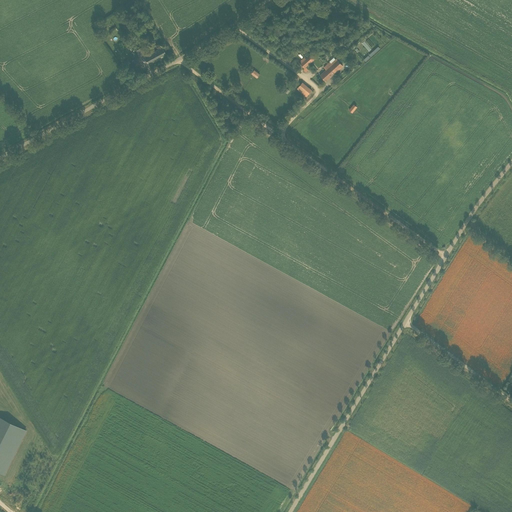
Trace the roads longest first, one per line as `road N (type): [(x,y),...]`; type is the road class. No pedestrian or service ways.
road 1 (unclassified): [(290,511),(461,229),(511,162)]
road 2 (track): [(444,258),(178,58)]
road 3 (unclassified): [(0,157),(268,0)]
road 4 (track): [(404,323),(511,401)]
